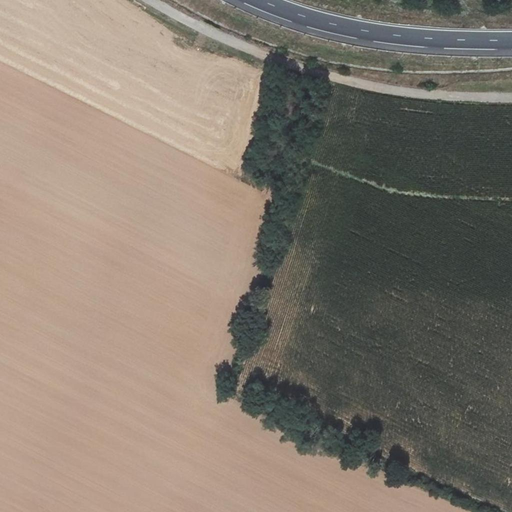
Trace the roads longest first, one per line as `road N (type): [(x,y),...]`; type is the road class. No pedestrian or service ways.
road 1 (track): [(511,95),(389,88),(274,60),(148,0)]
road 2 (motorway): [(259,0),(364,31),(511,40)]
